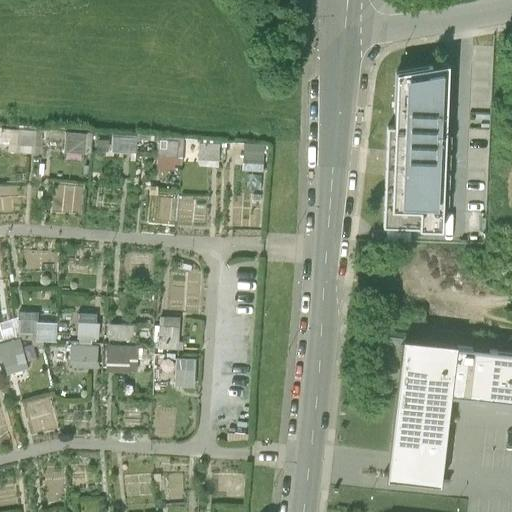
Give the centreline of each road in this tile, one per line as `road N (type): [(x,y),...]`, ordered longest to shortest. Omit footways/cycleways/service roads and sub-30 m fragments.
road 1 (tertiary): [(303,511),(344,35)]
road 2 (unclassified): [(511,9),(344,35)]
